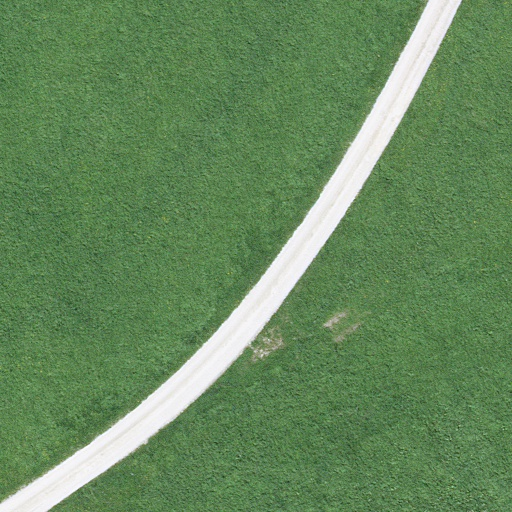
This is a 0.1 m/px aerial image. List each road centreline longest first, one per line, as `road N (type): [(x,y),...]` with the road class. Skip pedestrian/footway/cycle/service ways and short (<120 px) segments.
road 1 (track): [(9,511),(177,394),(254,312),(355,167),(443,0)]
road 2 (track): [(205,366),(289,352),(511,227)]
